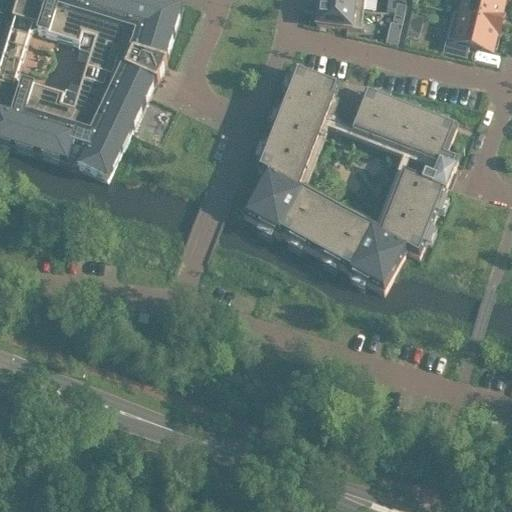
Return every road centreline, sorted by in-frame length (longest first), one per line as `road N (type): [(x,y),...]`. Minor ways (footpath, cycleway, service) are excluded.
road 1 (residential): [(180,303),(511,409)]
road 2 (residential): [(283,34),(508,89)]
road 3 (tertiary): [(381,511),(167,431)]
road 4 (residential): [(247,122),(180,303)]
road 5 (tertiary): [(167,431),(0,357)]
road 6 (residential): [(0,277),(180,303)]
road 7 (tertiary): [(0,386),(167,431)]
road 8 (residential): [(247,122),(180,89),(217,1)]
road 9 (residential): [(508,89),(484,161),(485,174),(511,192)]
